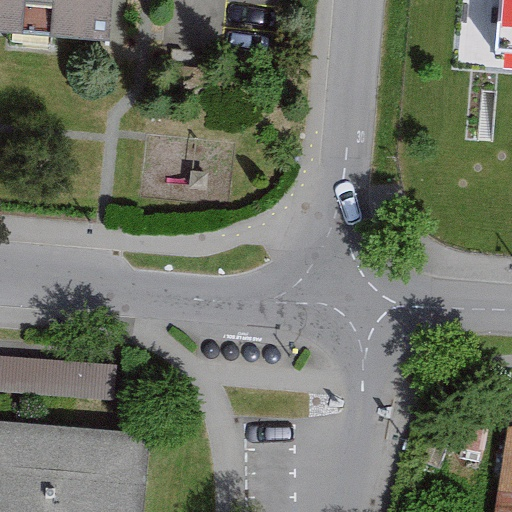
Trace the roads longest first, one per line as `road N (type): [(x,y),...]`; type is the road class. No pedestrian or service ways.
road 1 (residential): [(0,275),(333,303)]
road 2 (residential): [(333,303),(364,0)]
road 3 (residential): [(343,511),(359,449),(360,356),(333,303)]
road 4 (residential): [(333,303),(511,318)]
